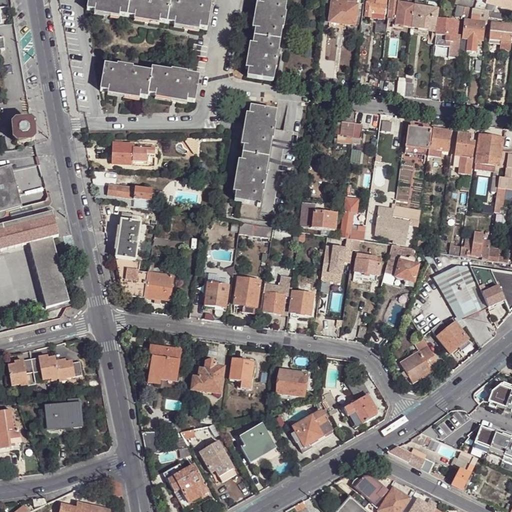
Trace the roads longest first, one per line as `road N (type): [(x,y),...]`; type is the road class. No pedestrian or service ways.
road 1 (unclassified): [(102,323),(356,351),(376,367),(410,421)]
road 2 (residential): [(40,0),(102,323)]
road 3 (unclassified): [(315,97),(511,121)]
road 4 (residential): [(102,323),(130,457)]
road 5 (residential): [(130,457),(0,492)]
road 6 (tertiary): [(511,342),(410,421)]
road 7 (residential): [(365,449),(477,511)]
road 8 (tertiary): [(365,449),(255,511)]
